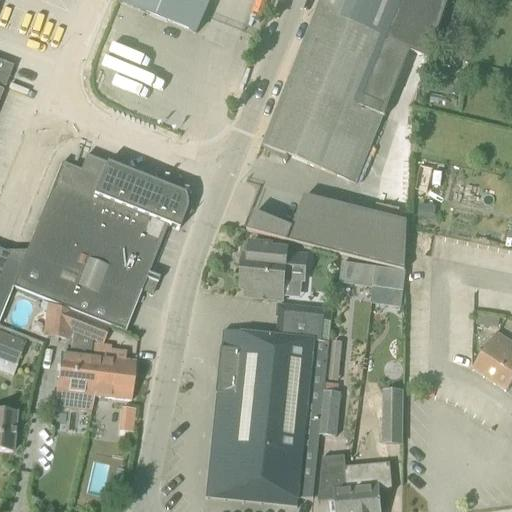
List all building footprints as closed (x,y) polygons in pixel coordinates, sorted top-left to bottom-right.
[(196,35),(209,0),(121,0),(120,5),(196,35)] [(388,110),(392,112),(414,54),(429,60),(449,0),(324,0),(264,149),(359,187),(388,110)] [(0,63),(0,87),(4,89),(12,68),(0,63)] [(93,197),(105,165),(86,158),(80,172),(61,165),(28,248),(26,254),(12,290),(21,293),(47,303),(72,313),(111,329),(125,334),(143,288),(151,291),(151,292),(152,293),(155,284),(157,285),(159,280),(148,275),(167,227),(93,197)] [(163,189),(105,165),(93,197),(167,227),(178,232),(185,214),(186,214),(187,208),(186,202),(183,196),(163,188),(163,189)] [(301,187),(304,178),(261,166),(258,175),(301,187)] [(305,199),(287,243),(405,273),(407,224),(305,199)] [(283,303),(283,295),(285,281),(304,282),(307,257),(286,255),(287,252),(270,251),(270,247),(249,244),(248,259),(243,258),(242,271),(247,272),(245,299),(283,303)] [(0,319),(12,290),(26,254),(5,254),(0,252),(0,319)] [(341,284),(354,286),(356,266),(343,265),(341,284)] [(376,268),(374,288),(404,292),(405,275),(376,268)] [(43,340),(70,343),(71,336),(64,333),(72,313),(47,303),(43,340)] [(313,500),(331,323),(309,320),(309,311),(287,309),(287,310),(288,310),(287,318),(280,317),(278,338),(223,333),(209,472),(208,474),(209,474),(207,494),(278,501),(277,508),(297,510),(298,502),(313,500)] [(111,329),(72,313),(64,333),(71,336),(92,344),(102,348),(111,329)] [(0,336),(0,356),(18,364),(25,346),(0,336)] [(92,344),(71,336),(70,343),(69,356),(61,356),(57,394),(95,399),(99,360),(90,359),(92,344)] [(511,345),(496,336),(472,371),(506,393),(511,384),(511,345)] [(342,344),(333,343),(329,383),(338,384),(342,344)] [(131,403),(135,364),(99,360),(95,399),(131,403)] [(384,448),(403,448),(404,393),(383,393),(384,448)] [(337,429),(340,396),(324,395),(321,427),(337,429)] [(134,412),(126,411),(124,423),(133,424),(134,412)] [(0,453),(12,455),(13,441),(17,441),(18,430),(14,429),(15,415),(0,413),(0,453)] [(380,511),(379,493),(392,492),(390,466),(345,469),(345,459),(324,461),(324,460),(322,460),(318,506),(319,506),(319,505),(336,503),(336,511),(380,511)]
